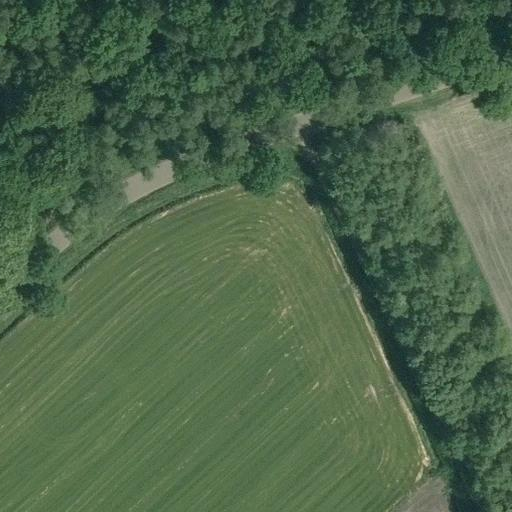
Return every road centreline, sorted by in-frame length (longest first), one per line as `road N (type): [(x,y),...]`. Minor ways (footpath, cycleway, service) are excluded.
road 1 (unclassified): [(0,297),(135,192),(302,124),(511,57)]
road 2 (track): [(302,124),(487,511)]
